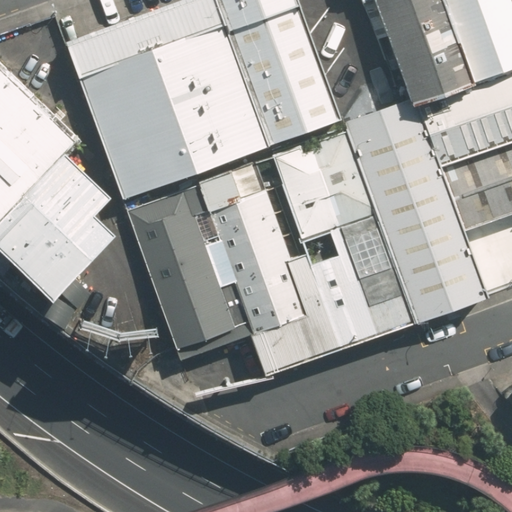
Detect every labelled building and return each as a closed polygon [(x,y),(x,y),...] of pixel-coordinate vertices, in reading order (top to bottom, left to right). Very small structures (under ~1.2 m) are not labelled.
[(122,195),(266,143),(213,0),(171,0),(64,39),(122,195)] [(297,0),(213,0),(266,143),(339,116),(297,0)] [(470,77),(443,0),(374,0),(408,97),(415,95),(470,77)] [(511,63),(511,11),(508,0),(443,0),(470,77),(511,63)] [(78,137),(0,60),(0,245),(49,294),(110,232),(91,213),(109,194),(65,150),(78,137)] [(511,63),(470,77),(415,95),(439,162),(511,136),(511,63)] [(416,318),(486,294),(463,228),(439,162),(415,95),(408,97),(345,120),(377,209),(416,318)] [(377,209),(347,126),(271,153),(301,235),(377,209)] [(511,211),(511,136),(439,162),(463,228),(511,211)] [(198,181),(265,371),(416,318),(377,209),(301,235),(306,252),(290,258),(255,161),(198,181)] [(186,186),(127,207),(179,351),(238,330),(186,186)]
